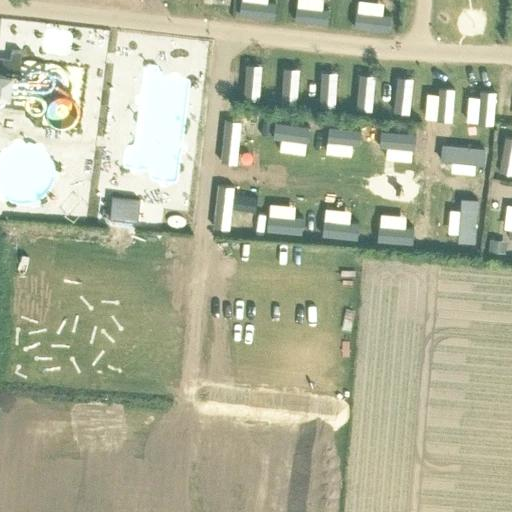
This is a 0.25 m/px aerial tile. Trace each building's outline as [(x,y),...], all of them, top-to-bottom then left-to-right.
[(0,92),(10,93),(12,71),(19,72),(21,58),(20,58),(21,49),(11,48),(10,57),(0,55),(0,92)] [(51,70),(72,71),(73,60),(51,59),(51,70)] [(99,65),(98,76),(118,78),(119,67),(99,65)] [(140,199),(112,195),(110,216),(137,219),(140,199)] [(175,206),(174,216),(192,217),(193,208),(175,206)] [(332,229),(351,232),(353,222),(333,219),(332,229)] [(369,226),(367,236),(386,239),(388,229),(369,226)]
